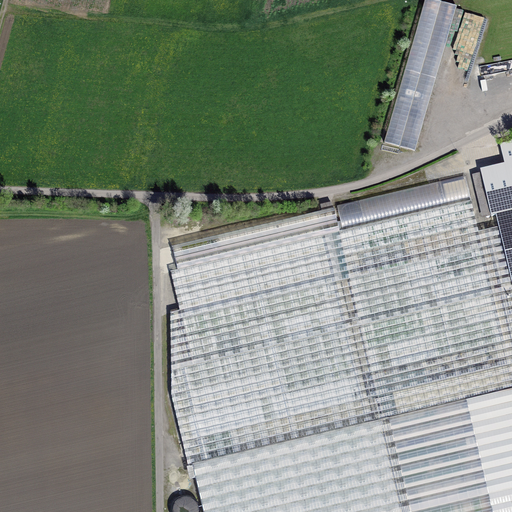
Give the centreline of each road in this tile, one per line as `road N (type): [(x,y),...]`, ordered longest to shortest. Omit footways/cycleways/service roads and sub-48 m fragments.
road 1 (track): [(511,118),(408,168),(335,191),(152,195)]
road 2 (track): [(152,195),(159,228),(158,511)]
road 3 (track): [(152,195),(0,190)]
